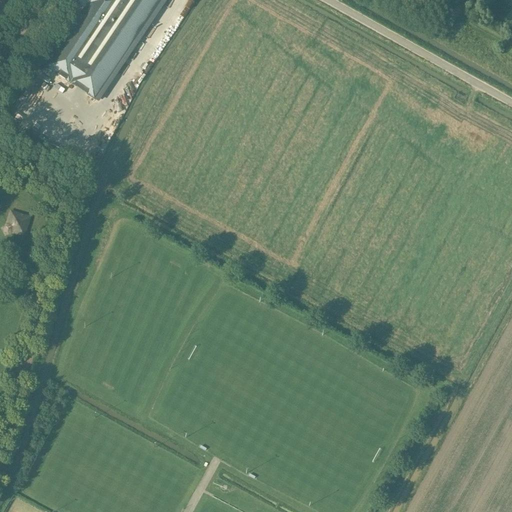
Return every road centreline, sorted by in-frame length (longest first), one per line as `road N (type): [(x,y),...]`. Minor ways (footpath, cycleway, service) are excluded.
road 1 (unclassified): [(0,444),(61,238),(48,191),(0,158)]
road 2 (unclassified): [(511,102),(329,0)]
road 3 (unknown): [(179,0),(103,107),(86,114),(68,101)]
